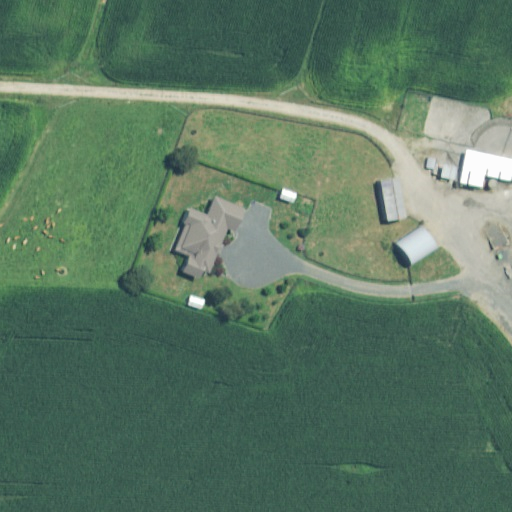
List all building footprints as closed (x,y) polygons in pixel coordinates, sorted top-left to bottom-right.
[(511,160),(465,151),(458,183),(478,187),(481,175),(511,180),(511,160)] [(455,168),(443,166),(440,177),(452,180),(455,168)] [(404,218),(397,178),(377,182),(384,222),(404,218)] [(295,194),(282,189),(278,198),(292,203),(295,194)] [(243,211),(213,198),(205,216),(188,209),(180,226),(183,227),(173,251),(187,257),(180,272),(199,280),(204,269),(209,271),(216,253),(227,229),(234,232),(243,211)] [(435,250),(423,229),(396,245),(408,265),(435,250)] [(511,457),(511,426),(492,431),(499,461),(511,457)]
